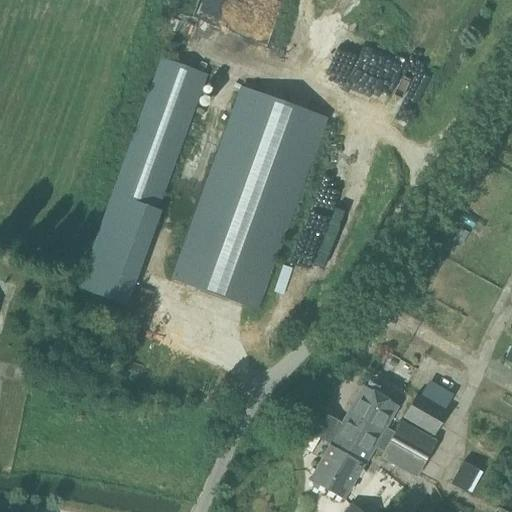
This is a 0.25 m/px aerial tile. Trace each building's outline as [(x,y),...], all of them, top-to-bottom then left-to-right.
[(161,211),(158,209),(207,74),(162,58),(79,288),(127,306),(161,211)] [(172,279),(258,311),(327,118),(242,87),(172,279)] [(320,411),(308,432),(330,445),(309,481),(312,483),(313,487),(320,491),(324,489),(344,500),(376,444),(386,450),(396,432),(386,426),(397,407),(364,388),(343,425),(338,422),(320,411)] [(416,395),(403,417),(435,435),(448,413),(416,395)] [(403,422),(382,457),(417,478),(438,442),(403,422)] [(450,484),(466,493),(478,470),(463,462),(450,484)]
